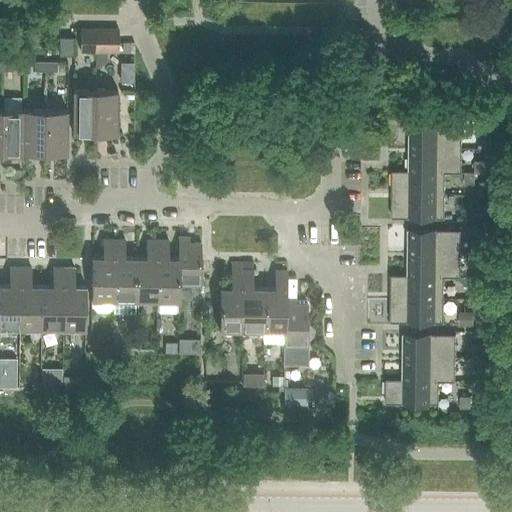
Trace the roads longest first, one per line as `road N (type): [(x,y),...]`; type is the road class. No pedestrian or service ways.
road 1 (tertiary): [(511,508),(0,496)]
road 2 (residential): [(288,213),(329,213),(331,148),(377,78),(377,53)]
road 3 (residential): [(344,380),(345,282),(288,254),(288,213)]
road 4 (residential): [(0,229),(42,229),(65,203),(149,199)]
road 5 (residential): [(167,164),(167,91),(141,22)]
